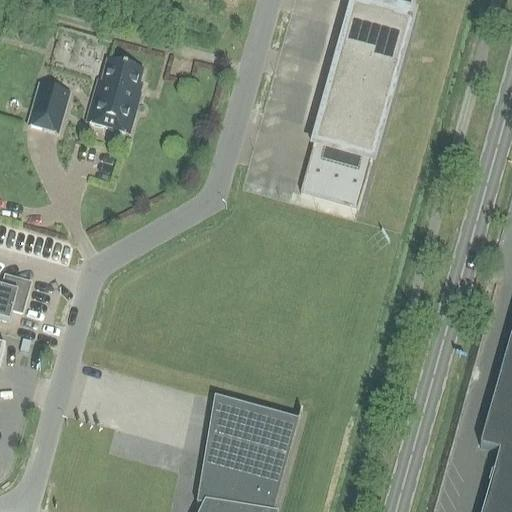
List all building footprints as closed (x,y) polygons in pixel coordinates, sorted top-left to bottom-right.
[(356,213),(369,167),(374,168),(417,14),(366,0),(350,0),(308,151),(314,152),(302,198),(356,213)] [(141,86),(138,85),(142,72),(107,62),(101,83),(98,82),(86,125),(128,137),(140,95),(138,95),(141,86)] [(69,95),(38,87),(27,128),(58,136),(69,95)] [(22,317),(30,286),(4,279),(1,290),(0,290),(0,323),(9,326),(12,314),(22,317)] [(511,511),(511,336),(480,450),(504,457),(488,511),(511,511)] [(274,511),(302,414),(300,413),(297,424),(214,400),(196,508),(206,509),(204,511),(274,511)]
